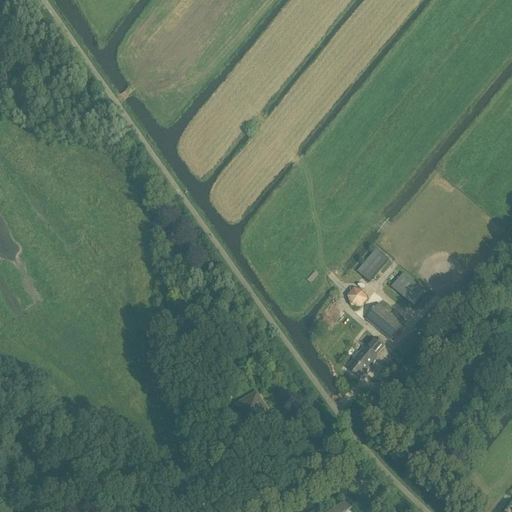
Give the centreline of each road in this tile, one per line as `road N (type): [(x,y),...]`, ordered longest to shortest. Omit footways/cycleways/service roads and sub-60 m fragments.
road 1 (unclassified): [(432,511),(334,409),(41,0)]
road 2 (track): [(270,511),(389,439)]
